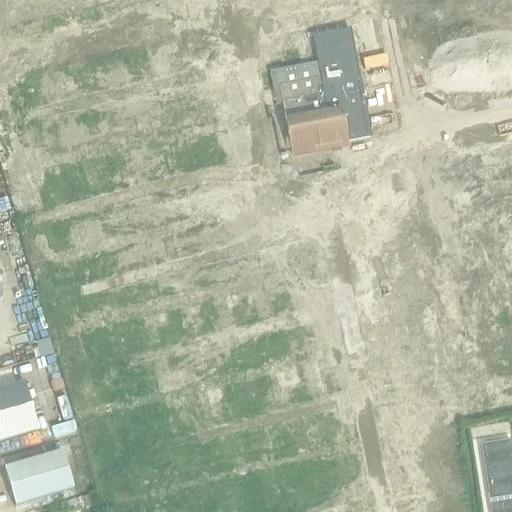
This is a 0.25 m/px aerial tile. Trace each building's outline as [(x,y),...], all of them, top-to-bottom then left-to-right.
[(72,19),(67,0),(48,0),(54,23),(72,19)] [(126,9),(124,0),(104,0),(108,13),(126,9)] [(197,0),(175,0),(177,16),(198,15),(197,0)] [(413,38),(405,0),(385,0),(394,42),(411,38),(413,38)] [(458,38),(450,0),(430,0),(439,42),(458,38)] [(310,23),(305,5),(260,17),(264,35),(310,23)] [(118,30),(165,24),(163,7),(116,13),(118,30)] [(242,33),(235,18),(194,38),(201,53),(242,33)] [(43,45),(0,24),(0,42),(36,60),(43,45)] [(317,64),(270,73),(273,89),(279,88),(291,153),(385,136),(374,77),(356,80),(346,31),(312,38),(317,64)] [(98,48),(85,51),(92,81),(105,78),(98,48)] [(428,116),(417,64),(398,68),(409,120),(428,116)] [(23,122),(7,69),(0,71),(0,107),(6,128),(23,122)] [(244,88),(239,70),(194,82),(198,100),(244,88)] [(475,122),(464,70),(445,74),(456,126),(475,122)] [(244,131),(245,131),(240,117),(214,125),(223,154),(249,146),(244,131)] [(181,184),(166,135),(149,140),(164,190),(181,184)] [(139,195),(124,145),(107,151),(122,200),(139,195)] [(86,187),(98,184),(90,153),(78,156),(86,187)] [(50,206),(35,156),(18,161),(33,211),(50,206)] [(372,245),(357,191),(341,196),(355,249),(372,245)] [(511,249),(511,229),(503,199),(486,203),(500,253),(511,249)] [(474,256),(463,203),(444,207),(455,259),(474,256)] [(427,257),(416,204),(397,208),(408,261),(427,257)] [(259,230),(277,225),(272,209),(254,214),(259,230)] [(188,228),(184,210),(138,222),(143,240),(188,228)] [(238,214),(224,217),(228,233),(241,230),(238,214)] [(67,223),(69,241),(100,237),(98,218),(67,223)] [(313,238),(309,220),(257,234),(262,252),(313,238)] [(27,234),(31,251),(41,249),(37,232),(27,234)] [(99,265),(94,248),(43,261),(47,279),(99,265)] [(267,268),(287,265),(285,248),(265,251),(267,268)] [(184,272),(179,254),(134,267),(139,285),(184,272)] [(310,284),(305,266),(254,280),(258,297),(310,284)] [(379,270),(359,271),(361,305),(380,304),(379,270)] [(202,273),(182,274),(182,287),(203,287),(202,273)] [(511,297),(511,278),(471,290),(476,307),(511,297)] [(428,282),(389,287),(391,304),(430,299),(428,282)] [(213,293),(219,323),(232,320),(226,290),(213,293)] [(196,312),(191,294),(148,306),(153,325),(196,312)] [(87,349),(74,305),(57,310),(70,354),(87,349)] [(366,309),(368,332),(387,330),(385,307),(366,309)] [(320,326),(316,309),(264,322),(269,340),(320,326)] [(452,366),(442,313),(423,317),(434,370),(452,366)] [(511,347),(511,328),(471,339),(476,357),(511,347)] [(40,358),(54,355),(49,338),(35,342),(40,358)] [(326,364),(321,346),(270,360),(274,378),(326,364)] [(413,370),(408,352),(357,366),(361,384),(413,370)] [(53,362),(40,361),(39,374),(52,375),(53,362)] [(131,381),(126,363),(75,377),(80,395),(131,381)] [(505,391),(500,373),(449,387),(453,405),(505,391)] [(0,442),(38,431),(24,383),(0,389),(0,442)] [(213,415),(205,384),(193,387),(201,418),(213,415)] [(424,409),(419,391),(368,405),(372,422),(424,409)] [(145,423),(140,405),(89,419),(93,436),(145,423)] [(243,432),(239,414),(193,426),(198,444),(243,432)] [(308,449),(319,448),(315,414),(284,418),(286,434),(305,431),(308,449)] [(447,449),(443,432),(391,445),(396,463),(447,449)] [(480,447),(490,511),(511,511),(511,455),(510,442),(480,447)] [(158,464),(153,446),(102,460),(106,478),(158,464)] [(15,508),(73,491),(62,453),(4,470),(15,508)] [(361,472),(357,454),(305,468),(310,485),(361,472)] [(247,482),(242,464),(203,474),(208,493),(247,482)] [(146,467),(133,471),(138,487),(151,484),(146,467)] [(453,494),(449,476),(403,489),(408,506),(453,494)] [(262,503),(283,497),(277,477),(256,483),(262,503)] [(91,495),(82,498),(85,509),(94,506),(91,495)] [(357,511),(352,495),(335,500),(339,511),(357,511)]
